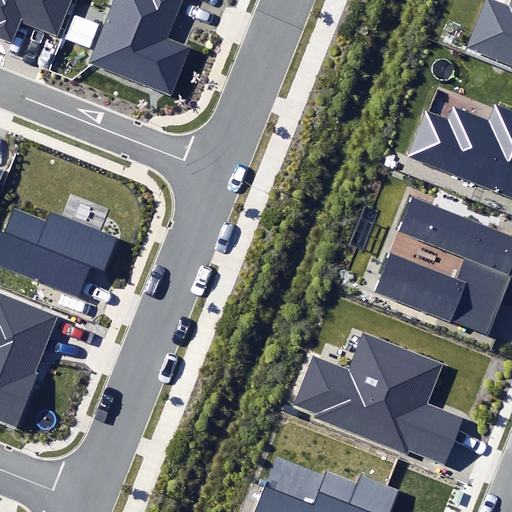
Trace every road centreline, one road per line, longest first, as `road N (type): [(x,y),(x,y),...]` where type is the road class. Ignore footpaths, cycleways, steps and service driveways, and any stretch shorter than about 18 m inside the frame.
road 1 (residential): [(86,505),(217,174)]
road 2 (residential): [(0,86),(217,174)]
road 3 (residential): [(217,174),(285,0)]
